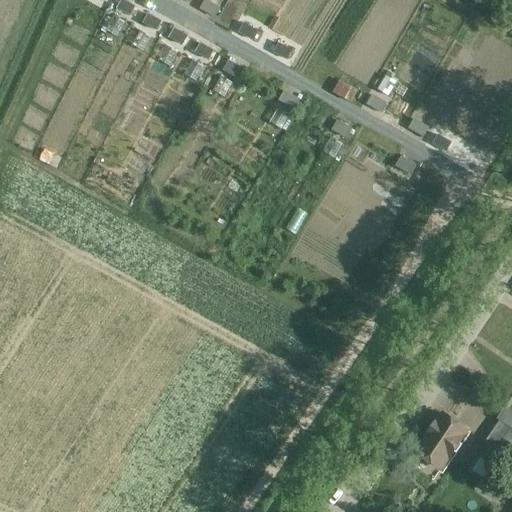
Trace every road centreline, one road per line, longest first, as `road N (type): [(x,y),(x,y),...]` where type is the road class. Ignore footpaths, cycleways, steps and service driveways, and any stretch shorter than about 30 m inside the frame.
road 1 (track): [(507,202),(303,511)]
road 2 (track): [(12,219),(327,393)]
road 3 (unclassified): [(342,511),(511,264)]
road 4 (track): [(33,511),(167,305)]
road 5 (track): [(0,145),(63,0)]
road 6 (track): [(0,363),(72,252)]
